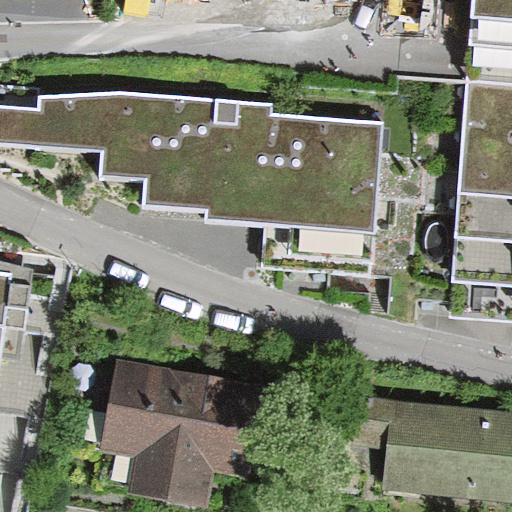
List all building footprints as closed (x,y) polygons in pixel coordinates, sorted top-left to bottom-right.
[(511,0),(484,0),(484,26),(511,27),(511,0)] [(511,92),(472,91),(458,325),(511,327),(511,92)] [(209,103),(23,94),(20,152),(103,157),(104,185),(182,192),(182,220),(278,227),(278,269),(387,274),(389,127),(209,103)] [(0,257),(0,353),(12,260),(0,257)] [(267,389),(124,367),(110,455),(155,462),(149,498),(214,508),(220,473),(253,478),(267,389)] [(511,511),(511,417),(385,405),(375,500),(492,511),(511,511)]
